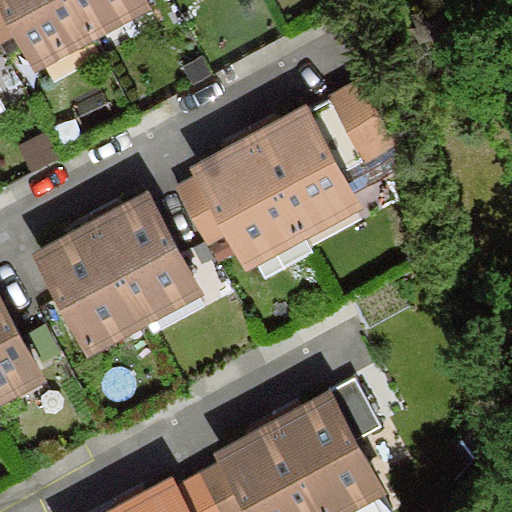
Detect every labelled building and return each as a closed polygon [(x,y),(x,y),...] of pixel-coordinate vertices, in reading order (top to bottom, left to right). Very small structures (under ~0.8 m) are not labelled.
[(42,56),(96,27),(81,0),(0,0),(0,25),(5,34),(25,24),(42,56)] [(81,0),(96,27),(145,0),(81,0)] [(363,76),(259,132),(311,227),(365,197),(349,167),(398,140),(363,76)] [(259,255),(311,227),(259,132),(206,161),(212,172),(188,185),(216,236),(241,222),(259,255)] [(154,188),(99,218),(149,312),(158,328),(208,301),(200,285),(205,282),(154,188)] [(96,341),(149,312),(99,218),(45,247),(96,341)] [(0,281),(0,394),(47,369),(0,281)] [(338,389),(282,419),(331,511),(337,511),(390,484),(338,389)] [(262,511),(331,511),(282,419),(227,449),(232,458),(210,470),(231,511),(253,511),(261,508),(262,511)] [(231,511),(210,470),(183,485),(178,475),(121,506),(124,511),(231,511)]
